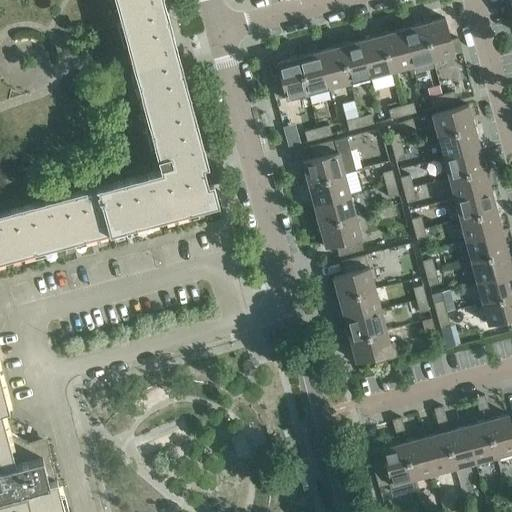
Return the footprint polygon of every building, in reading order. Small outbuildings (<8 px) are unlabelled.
[(115,0),(130,55),(161,169),(0,212),(0,261),(219,203),(213,182),(219,180),(215,163),(210,144),(203,146),(176,44),(173,32),(164,0),(115,0)] [(445,17),(423,23),(433,59),(455,53),(445,17)] [(423,23),(402,29),(412,65),(433,59),(423,23)] [(402,29),(381,34),(391,70),(412,65),(402,29)] [(381,34),(361,40),(370,76),(391,70),(381,34)] [(361,40),(340,45),(349,81),(370,76),(361,40)] [(340,45),(319,51),(328,87),(349,81),(340,45)] [(319,51),(298,57),(308,92),(328,87),(319,51)] [(308,92),(298,57),(276,62),(286,98),(308,92)] [(455,90),(442,94),(445,103),(457,100),(455,90)] [(445,103),(442,94),(430,97),(433,107),(445,103)] [(413,102),(400,105),(403,115),(416,111),(413,102)] [(432,113),(438,135),(474,125),(468,104),(432,113)] [(403,115),(400,105),(388,108),(391,118),(403,115)] [(371,113),(359,116),(361,126),(374,122),(371,113)] [(361,126),(359,116),(346,119),(349,129),(361,126)] [(329,124),(317,127),(319,137),(332,134),(329,124)] [(438,135),(443,156),(479,146),(474,125),(438,135)] [(319,137),(317,127),(305,131),(307,140),(319,137)] [(389,135),(392,147),(402,144),(399,132),(389,135)] [(302,161),(308,182),(344,173),(356,170),(347,136),(334,139),(337,151),(313,158),(302,161)] [(310,146),(313,158),(337,151),(334,139),(310,146)] [(402,144),(392,147),(396,159),(405,157),(402,144)] [(443,156),(449,177),(485,167),(479,146),(443,156)] [(449,177),(455,198),(490,188),(485,167),(449,177)] [(382,172),(386,184),(395,182),(392,169),(382,172)] [(308,182),(314,203),(350,194),(344,173),(308,182)] [(400,176),(403,189),(413,186),(410,174),(400,176)] [(395,182),(386,184),(389,196),(399,194),(395,182)] [(413,186),(403,189),(407,201),(416,198),(413,186)] [(455,198),(460,218),(496,209),(490,188),(455,198)] [(314,203),(319,224),(355,215),(350,194),(314,203)] [(460,218),(466,239),(502,230),(496,209),(460,218)] [(336,243),(360,237),(361,236),(355,215),(319,224),(325,246),(336,243)] [(411,218),(415,230),(424,228),(421,215),(411,218)] [(424,228),(415,230),(418,243),(428,240),(424,228)] [(466,239),(471,260),(507,251),(502,230),(466,239)] [(360,237),(336,243),(339,255),(363,249),(360,237)] [(471,260),(477,281),(511,271),(511,268),(507,251),(471,260)] [(340,261),(344,273),(368,266),(365,254),(340,261)] [(422,260),(426,272),(435,270),(432,257),(422,260)] [(333,276),(339,297),(375,288),(369,266),(368,266),(344,273),(333,276)] [(435,270),(426,272),(429,285),(439,282),(435,270)] [(511,271),(477,281),(482,302),(511,293),(511,271)] [(413,287),(416,299),(426,296),(423,284),(413,287)] [(339,297),(344,318),(380,309),(375,288),(339,297)] [(511,293),(482,302),(488,324),(511,317),(511,293)] [(426,296),(416,299),(420,311),(429,309),(426,296)] [(434,301),(437,314),(447,312),(443,299),(434,301)] [(344,318),(350,339),(386,329),(380,309),(344,318)] [(447,312),(437,314),(440,326),(450,324),(447,312)] [(422,320),(425,332),(435,330),(432,317),(422,320)] [(386,329),(350,339),(356,361),(392,351),(386,329)] [(0,511),(65,511),(57,478),(55,479),(44,440),(30,443),(6,429),(1,410),(9,408),(0,374),(0,511)] [(488,406),(485,394),(476,396),(479,409),(488,406)] [(434,408),(437,420),(446,417),(443,405),(434,408)] [(486,419),(496,455),(511,450),(511,423),(511,424),(508,414),(486,419)] [(392,419),(396,431),(405,429),(401,416),(392,419)] [(440,432),(424,436),(435,476),(439,475),(438,471),(454,466),(445,430),(449,429),(446,417),(437,420),(440,432)] [(466,425),(476,465),(481,464),(479,460),(496,455),(486,419),(466,425)] [(445,430),(454,466),(471,462),(472,466),(476,465),(466,425),(449,429),(445,430)] [(424,436),(403,442),(413,477),(429,473),(430,477),(435,476),(424,436)] [(403,442),(381,447),(384,458),(372,461),(379,485),(391,482),(391,483),(394,493),(416,487),(413,477),(403,442)]
